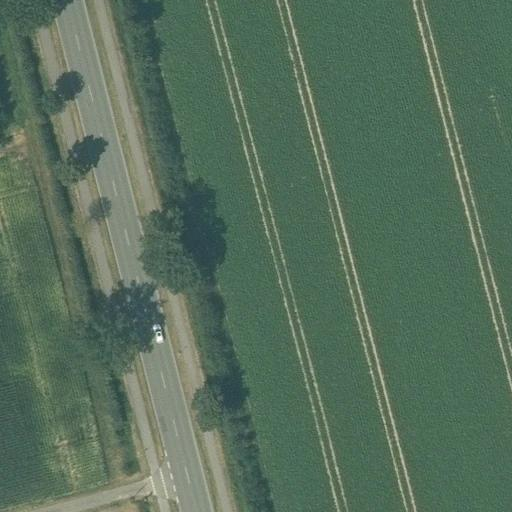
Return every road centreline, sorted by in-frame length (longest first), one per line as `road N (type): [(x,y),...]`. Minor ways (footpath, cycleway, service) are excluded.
road 1 (primary): [(189,474),(66,0)]
road 2 (unclassified): [(189,474),(48,511)]
